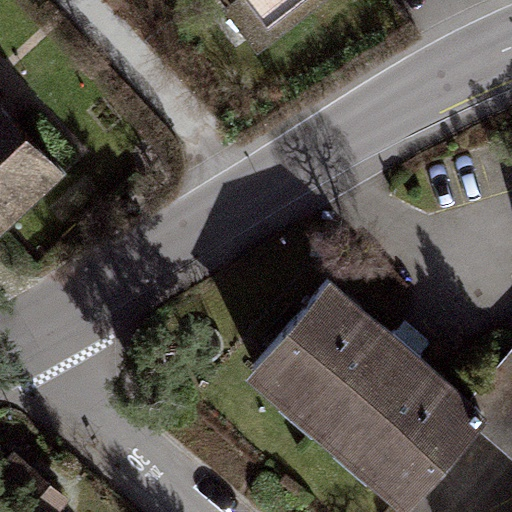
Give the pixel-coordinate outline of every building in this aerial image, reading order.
[(205,0),(250,56),(321,0),(205,0)] [(0,102),(0,209),(54,157),(0,102)] [(324,266),(241,360),(398,497),(469,416),(481,402),(469,392),(324,266)] [(511,347),(469,392),(481,402),(469,416),(511,447),(511,347)] [(23,511),(4,496),(0,501),(0,511),(23,511)]
